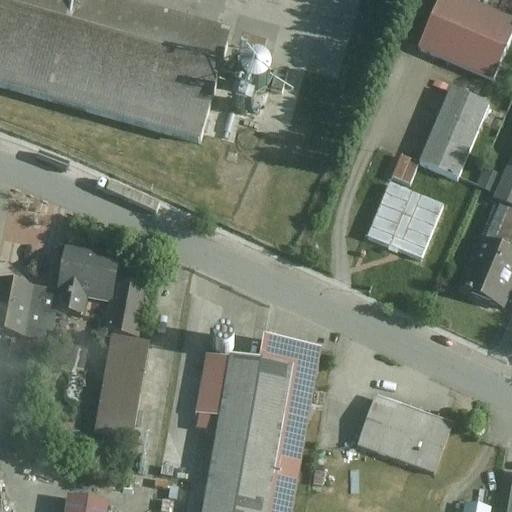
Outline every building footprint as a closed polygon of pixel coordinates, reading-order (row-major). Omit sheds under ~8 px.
[(247,38),(112,0),(0,0),(0,89),(220,152),(247,38)] [(511,44),(511,22),(459,0),(437,0),(415,53),(495,86),(511,44)] [(460,181),(490,111),(452,96),(423,166),(460,181)] [(413,186),(421,162),(401,156),(394,180),(413,186)] [(446,211),(389,187),(366,242),(423,265),(446,211)] [(466,298),(503,315),(511,295),(511,210),(507,208),(466,298)] [(0,282),(0,336),(46,345),(48,335),(55,336),(59,315),(87,320),(90,302),(111,306),(108,322),(101,321),(99,335),(120,339),(118,348),(135,351),(137,342),(141,343),(151,289),(119,283),(124,260),(68,249),(59,294),(0,282)] [(230,355),(232,351),(233,347),(232,342),(230,339),(225,337),(221,337),(217,339),(214,342),(213,347),(214,351),(217,355),(221,357),(226,357),(230,355)] [(7,373),(8,373),(8,377),(28,381),(29,377),(34,378),(40,346),(14,341),(7,373)] [(265,372),(207,362),(199,420),(220,423),(202,511),(292,511),(325,356),(269,343),(265,372)] [(457,430),(384,403),(366,451),(439,478),(456,433),(457,430)] [(106,438),(102,453),(114,457),(119,442),(106,438)] [(127,490),(135,491),(142,455),(134,453),(127,490)] [(69,500),(67,511),(110,511),(111,507),(69,500)] [(490,511),(491,506),(464,503),(462,511),(490,511)]
